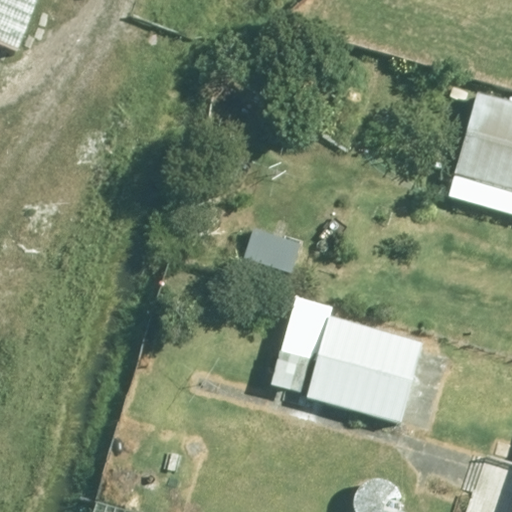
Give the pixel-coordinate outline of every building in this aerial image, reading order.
[(0,0),(0,52),(13,58),(35,0),(0,0)] [(511,217),(511,107),(474,97),(446,199),(511,217)] [(398,426),(423,344),(298,307),(274,389),(398,426)] [(206,361),(160,347),(135,426),(181,440),(206,361)] [(395,511),(398,489),(352,486),(350,511),(395,511)]
